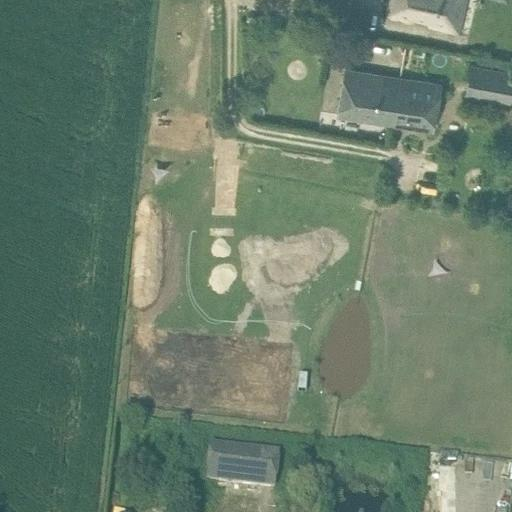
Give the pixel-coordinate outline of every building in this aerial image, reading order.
[(314,0),(314,5),(348,13),(350,0),(314,0)] [(465,0),(390,0),(387,16),(412,22),(415,18),(427,20),(428,26),(458,33),(465,0)] [(511,96),(511,72),(471,65),(466,95),(511,103),(511,96)] [(345,70),(337,116),(393,124),(400,79),(345,70)] [(400,79),(393,124),(431,130),(440,85),(400,79)] [(276,455),(213,448),(210,480),(272,487),(276,455)]
